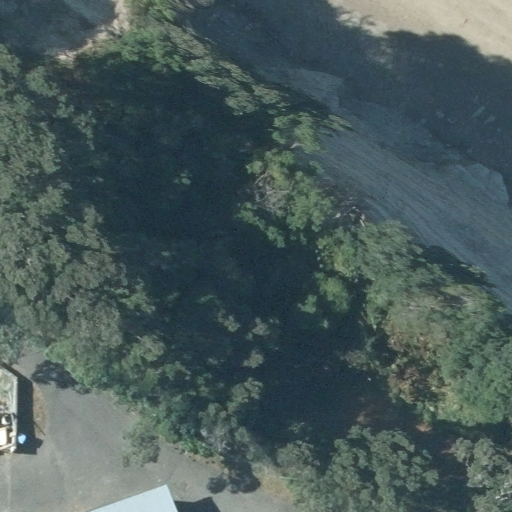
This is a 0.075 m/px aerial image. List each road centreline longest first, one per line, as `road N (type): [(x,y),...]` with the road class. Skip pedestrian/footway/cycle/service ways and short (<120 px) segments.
road 1 (track): [(0,303),(59,322),(150,369),(266,456),(338,477),(410,511)]
road 2 (track): [(150,369),(102,434),(37,475),(0,483)]
